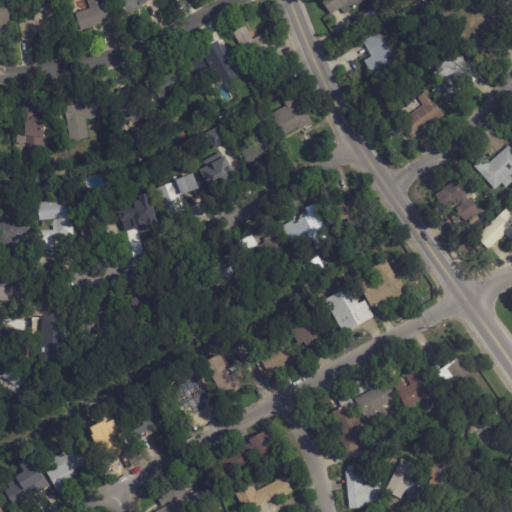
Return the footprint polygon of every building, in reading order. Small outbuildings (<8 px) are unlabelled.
[(103,0),(108,11),(111,20),(82,30),(76,13),(89,8),(86,0),(103,0)] [(152,0),(141,4),(143,9),(126,15),(120,0),(152,0)] [(364,0),(345,14),(344,14),(340,9),(331,15),(320,0),(364,0)] [(511,0),(511,17),(511,18),(497,0),(511,0)] [(47,38),(45,38),(45,37),(20,41),(18,24),(27,23),(27,21),(35,20),(32,7),(58,3),(64,35),(47,38)] [(0,5),(9,6),(7,39),(0,38),(0,5)] [(366,14),(373,10),(376,16),(370,20),(366,14)] [(504,32),(476,56),(456,32),(471,19),(480,30),(493,19),(504,32)] [(251,38),(252,40),(268,31),(276,45),(277,44),(280,51),(289,46),(291,51),(283,56),(284,58),(271,66),(267,60),(251,69),(247,63),(249,62),(233,34),(245,27),(251,38)] [(373,77),(364,61),(371,57),(362,41),(376,33),(382,43),(385,41),(388,47),(391,45),(400,61),(373,77)] [(217,54),(225,50),(232,63),(222,68),(223,71),(220,73),(221,75),(205,84),(191,57),(210,47),(215,56),(217,54)] [(476,69),(469,78),(470,79),(448,104),(433,90),(441,81),(433,75),(447,59),(452,63),(460,55),(476,69)] [(175,99),(162,106),(149,82),(185,64),(192,79),(170,90),(175,99)] [(148,89),(153,98),(134,109),(139,119),(131,123),(130,120),(124,122),(110,97),(140,80),(145,90),(148,89)] [(299,100),(312,123),(301,130),(300,129),(284,139),(273,120),(274,119),(272,114),(285,106),(281,99),(282,98),(278,90),(290,83),(299,100)] [(444,116),(412,139),(407,131),(408,130),(406,127),(408,125),(404,119),(423,106),(417,98),(427,90),(434,100),(433,101),(444,116)] [(100,117),(88,119),(91,138),(73,141),(67,106),(102,101),(104,117),(100,117)] [(32,105),(36,105),(36,109),(42,109),(42,111),(47,112),(45,152),(30,152),(30,146),(26,146),(26,144),(17,144),(19,108),(26,109),(27,105),(32,105)] [(231,124),(225,127),(222,121),(228,118),(231,124)] [(204,134),(213,150),(227,141),(218,126),(204,134)] [(260,166),(251,172),(240,153),(246,149),(244,144),(256,137),(259,142),(270,136),(280,153),(262,163),(263,164),(260,166)] [(495,190),(474,166),(484,157),(490,163),(508,146),(511,150),(511,182),(506,188),(502,184),(495,190)] [(241,166),(235,170),(237,172),(227,178),(225,175),(208,185),(200,169),(216,160),(215,157),(220,155),(221,157),(232,151),(241,166)] [(197,188),(197,190),(179,197),(186,215),(170,221),(157,189),(174,182),(174,181),(191,174),(197,188)] [(475,190),(466,197),(468,200),(470,199),(480,211),(465,222),(456,210),(460,207),(457,202),(447,210),(436,196),(464,174),(476,189),(475,190)] [(342,204),(362,199),(366,213),(363,214),(368,230),(351,235),(346,218),(336,221),(332,207),(342,204)] [(67,238),(52,239),(54,251),(37,253),(35,234),(53,232),(52,222),(38,223),(38,217),(37,205),(67,202),(69,218),(71,218),(73,235),(70,238),(67,238)] [(332,242),(316,251),(313,246),(310,245),(307,240),(308,237),(306,234),(302,236),(300,233),(288,240),(281,227),(293,220),(294,222),(299,220),(299,217),(301,215),(303,213),(306,213),(304,209),(315,203),(322,215),(319,217),(332,242)] [(96,242),(83,244),(78,220),(100,215),(99,208),(111,205),(118,240),(108,242),(107,239),(96,242)] [(131,232),(123,234),(118,214),(151,206),(156,226),(143,229),(143,230),(131,232)] [(511,241),(505,234),(488,250),(476,238),(506,209),(511,215),(511,241)] [(14,220),(15,220),(15,223),(28,223),(27,246),(3,245),(3,244),(0,243),(0,223),(1,223),(1,219),(14,220)] [(376,228),(383,226),(386,235),(378,237),(376,228)] [(277,265),(273,258),(264,263),(269,272),(259,278),(239,242),(251,235),(257,246),(279,234),(291,257),(277,265)] [(289,242),(301,235),(304,242),(293,249),(289,242)] [(380,246),(383,252),(378,255),(375,249),(380,246)] [(317,258),(324,270),(307,279),(300,267),(317,258)] [(217,263),(224,275),(244,263),(250,275),(219,293),(205,268),(216,261),(217,263)] [(401,302),(399,303),(396,297),(382,305),(381,302),(371,308),(357,282),(366,277),(369,281),(375,278),(371,269),(386,261),(392,271),(395,269),(410,297),(401,302)] [(352,272),(357,269),(362,277),(357,280),(352,272)] [(189,314),(190,315),(187,316),(189,321),(180,324),(178,320),(177,320),(163,282),(175,277),(179,288),(186,285),(187,289),(205,282),(212,301),(188,310),(189,314)] [(174,322),(157,328),(151,311),(135,317),(129,301),(161,289),(174,322)] [(373,317),(343,335),(328,309),(350,296),(354,303),(357,301),(359,305),(365,301),(373,317)] [(120,330),(82,337),(80,326),(90,324),(88,315),(117,310),(120,330)] [(322,346),(308,353),(303,343),(298,346),(287,325),(312,312),(323,333),(318,335),(323,345),(322,346)] [(57,320),(69,321),(66,354),(36,351),(37,336),(31,336),(31,334),(17,333),(18,319),(31,320),(31,318),(57,320)] [(291,360),(277,368),(278,369),(267,375),(259,360),(270,354),(258,334),(271,326),(291,360)] [(217,336),(220,342),(215,345),(211,339),(217,336)] [(219,356),(225,368),(224,368),(228,377),(236,372),(244,387),(222,399),(203,364),(218,355),(219,356)] [(462,409),(437,373),(458,358),(476,383),(466,390),(474,400),(462,409)] [(40,390),(21,413),(6,401),(12,395),(7,391),(11,387),(0,377),(9,365),(26,378),(26,379),(40,390)] [(405,409),(391,383),(400,378),(406,388),(410,386),(405,376),(420,367),(434,393),(405,409)] [(203,401),(206,407),(193,414),(187,403),(176,409),(168,394),(180,388),(179,386),(189,380),(191,382),(202,377),(209,391),(200,396),(203,401)] [(387,404),(383,407),(389,418),(371,427),(365,417),(363,418),(354,401),(372,391),(373,392),(388,384),(396,399),(387,404)] [(349,405),(369,443),(370,442),(371,443),(374,441),(377,448),(373,450),(370,443),(347,455),(338,438),(343,436),(331,413),(341,408),(336,399),(344,395),(347,399),(350,398),(352,403),(349,405)] [(157,427),(138,437),(131,423),(138,420),(133,410),(157,399),(169,421),(157,427)] [(486,415),(483,410),(488,407),(491,413),(486,415)] [(119,448),(108,454),(108,453),(96,459),(87,443),(99,436),(96,429),(119,417),(130,438),(125,441),(126,444),(119,448)] [(474,429),(473,436),(467,435),(469,425),(475,425),(474,429)] [(271,443),(278,455),(262,464),(259,460),(228,478),(219,462),(250,444),(248,441),(265,432),(271,443)] [(68,487),(57,493),(41,465),(78,445),(88,463),(69,473),(75,483),(68,487)] [(411,479),(416,482),(416,491),(420,491),(420,503),(407,502),(407,493),(405,492),(401,500),(385,492),(401,460),(417,468),(411,479)] [(117,470),(109,479),(98,470),(107,461),(118,470),(117,470)] [(365,509),(349,510),(345,473),(347,473),(347,467),(357,466),(357,472),(361,472),(363,486),(368,486),(366,471),(380,470),(383,503),(365,505),(365,509)] [(500,467),(507,469),(506,476),(499,474),(500,467)] [(435,497),(431,497),(432,488),(425,488),(426,469),(455,471),(453,499),(435,497)] [(45,488),(13,508),(3,492),(17,483),(14,479),(24,472),(27,477),(35,472),(45,488)] [(292,492),(273,503),(271,499),(246,511),(244,511),(235,493),(251,484),(256,492),(276,482),(275,480),(284,476),(292,492)] [(500,483),(498,497),(481,495),(479,505),(465,503),(468,478),(500,483)] [(183,487),(188,497),(200,491),(201,492),(211,488),(216,498),(207,503),(207,504),(191,511),(158,511),(168,507),(167,505),(162,508),(158,501),(161,500),(161,498),(183,486),(183,487)] [(511,511),(508,511),(502,497),(511,492),(511,511)]
